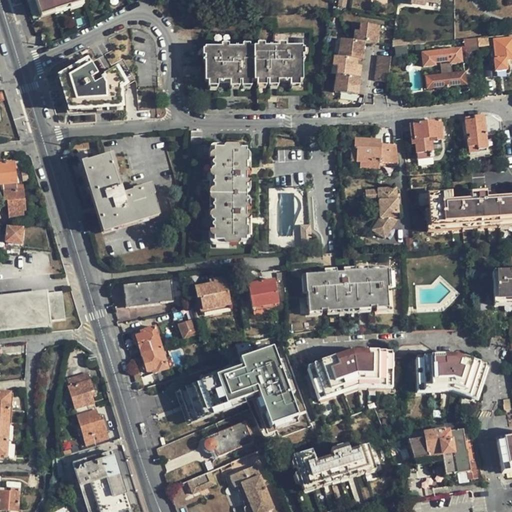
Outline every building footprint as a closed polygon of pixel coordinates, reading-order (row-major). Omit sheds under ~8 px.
[(74,0),(34,0),(38,11),(74,0)] [(377,28),(359,25),(358,34),(353,33),(352,41),(362,43),(374,45),(377,28)] [(44,44),(50,41),(50,40),(46,31),(40,33),(44,44)] [(497,37),(492,38),(494,60),(492,60),(494,72),(506,71),(505,61),(511,59),(511,34),(497,35),(497,37)] [(486,37),(477,38),(478,46),(487,45),(486,37)] [(477,38),(463,40),(463,48),(464,52),(479,50),(478,46),(477,38)] [(122,40),(100,43),(103,59),(124,56),(122,40)] [(352,41),(345,40),(343,50),(338,49),(337,58),(355,60),(360,60),(362,43),(352,41)] [(459,50),(460,63),(464,63),(462,52),(464,52),(463,48),(449,49),(449,51),(459,50)] [(218,86),(230,85),(239,85),(242,85),(251,85),(255,84),(263,84),(267,84),(276,84),(287,83),(299,83),(303,83),(302,58),(302,51),(302,49),(286,49),(278,50),(266,50),(258,50),(251,50),(243,50),(229,51),(222,51),(205,52),(205,55),(205,62),(205,86),(208,86),(218,86)] [(391,50),(390,58),(407,56),(406,49),(391,50)] [(421,55),(422,67),(424,67),(433,66),(433,64),(439,63),(450,62),(450,65),(460,63),(459,50),(449,51),(421,55)] [(96,69),(95,64),(93,57),(74,60),(75,64),(64,66),(69,91),(100,87),(101,93),(120,89),(120,91),(127,90),(124,74),(118,76),(117,66),(103,68),(96,69)] [(355,60),(337,58),(332,57),(331,67),(336,68),(335,74),(353,76),(354,67),(355,60)] [(450,62),(439,63),(440,77),(435,78),(436,89),(466,86),(465,74),(451,76),(450,65),(450,62)] [(433,66),(424,67),(427,91),(436,89),(435,78),(440,77),(439,63),(433,64),(433,66)] [(460,63),(450,65),(451,76),(465,74),(464,63),(460,63)] [(353,76),(335,74),(334,85),(339,85),(338,93),(356,95),(358,77),(353,76)] [(388,76),(375,74),(374,81),(387,82),(388,76)] [(127,91),(127,90),(120,91),(120,89),(101,93),(102,99),(91,101),(93,117),(133,111),(132,100),(135,100),(134,90),(127,91)] [(58,102),(52,103),(53,106),(52,106),(56,117),(68,113),(65,102),(59,104),(58,102)] [(485,135),(501,133),(500,122),(492,115),(473,117),(473,120),(465,120),(468,153),(478,152),(478,150),(487,149),(485,135)] [(439,122),(413,125),(415,145),(417,160),(433,159),(431,142),(441,140),(439,122)] [(354,139),(354,148),(357,148),(357,162),(360,162),(379,163),(399,163),(396,144),(381,144),(376,144),(376,140),(354,139)] [(228,145),(228,149),(224,149),(213,149),(213,239),(227,239),(227,243),(234,243),(234,239),(245,239),(245,149),(234,149),(234,145),(228,145)] [(85,165),(105,230),(157,213),(149,188),(122,196),(110,157),(85,165)] [(0,162),(0,184),(2,185),(3,191),(18,190),(15,169),(15,161),(0,162)] [(6,200),(7,205),(9,219),(24,218),(23,210),(26,210),(24,189),(18,190),(3,191),(4,201),(6,200)] [(376,191),(378,202),(380,219),(372,233),(385,240),(397,219),(393,189),(376,191)] [(365,203),(378,202),(376,191),(364,192),(365,203)] [(511,198),(496,200),(486,200),(486,195),(486,193),(470,194),(471,201),(451,203),(450,194),(428,196),(430,227),(511,221),(511,198)] [(7,227),(6,239),(6,242),(21,243),(22,228),(7,227)] [(305,247),(311,246),(310,227),(300,228),(302,245),(305,247)] [(304,275),(306,310),(388,305),(386,270),(304,275)] [(511,299),(511,271),(496,272),(497,281),(492,282),(493,301),(511,299)] [(170,281),(126,286),(129,308),(159,305),(159,304),(173,301),(172,297),(181,296),(179,276),(169,277),(170,281)] [(224,278),(208,281),(209,285),(194,289),(197,300),(199,300),(202,311),(230,305),(224,278)] [(274,280),(247,285),(252,309),(278,304),(274,280)] [(0,300),(0,330),(50,325),(49,319),(64,317),(62,294),(0,300)] [(195,317),(192,309),(184,311),(188,320),(195,317)] [(466,329),(466,313),(458,314),(458,329),(466,329)] [(420,330),(428,330),(428,314),(420,314),(420,330)] [(435,330),(443,330),(443,314),(435,314),(435,330)] [(450,329),(458,329),(458,314),(450,314),(450,329)] [(192,321),(178,325),(183,340),(197,335),(192,321)] [(138,345),(141,355),(162,348),(155,327),(141,332),(142,335),(135,337),(136,338),(134,341),(135,344),(138,345)] [(215,343),(205,346),(208,353),(217,350),(215,343)] [(289,362),(283,346),(277,348),(283,364),(289,362)] [(166,360),(162,348),(141,355),(144,364),(142,367),(143,371),(147,371),(147,373),(152,371),(153,375),(173,368),(169,358),(166,360)] [(261,348),(237,354),(243,373),(266,367),(264,358),(261,348)] [(348,353),(338,357),(340,363),(333,366),(322,369),(320,363),(306,367),(315,395),(355,382),(389,384),(390,354),(371,353),(371,359),(357,358),(357,352),(354,352),(353,350),(350,351),(348,353)] [(436,362),(436,358),(416,358),(417,388),(448,387),(477,396),(487,366),(472,361),(471,367),(462,364),(463,359),(461,358),(459,356),(457,355),(453,357),(445,358),(445,362),(436,362)] [(330,359),(333,366),(340,363),(338,357),(330,359)] [(212,369),(205,371),(207,378),(214,375),(212,369)] [(203,370),(189,374),(192,381),(205,377),(203,370)] [(90,393),(94,391),(88,372),(67,379),(69,386),(67,387),(75,411),(94,406),(92,397),(90,393)] [(184,391),(191,411),(193,412),(197,414),(201,413),(204,410),(206,407),(206,404),(219,400),(214,385),(209,387),(206,380),(188,385),(190,389),(184,391)] [(388,391),(389,384),(355,382),(315,395),(317,401),(355,388),(388,391)] [(476,402),(477,396),(448,387),(417,388),(417,394),(445,393),(476,402)] [(0,392),(0,408),(9,409),(10,393),(0,392)] [(108,439),(102,420),(99,421),(98,416),(94,406),(75,411),(85,445),(108,439)] [(0,408),(0,424),(8,425),(9,409),(0,408)] [(218,436),(207,440),(205,442),(204,445),(205,449),(207,451),(210,452),(214,450),(217,458),(253,442),(244,422),(218,434),(218,436)] [(456,422),(422,427),(424,441),(429,465),(443,463),(446,476),(466,473),(467,480),(477,479),(474,460),(467,461),(466,452),(465,452),(461,431),(458,432),(456,422)] [(511,470),(511,434),(494,437),(500,473),(511,470)] [(414,468),(429,465),(424,441),(407,444),(414,468)] [(369,445),(358,449),(359,453),(351,455),(350,451),(349,446),(331,450),(333,457),(334,460),(318,465),(317,462),(313,451),(293,457),(303,489),(375,467),(369,445)] [(87,511),(107,511),(128,504),(111,451),(72,464),(87,511)] [(258,456),(257,456),(253,458),(256,466),(230,477),(232,484),(236,488),(241,486),(250,506),(244,509),(244,511),(266,511),(274,509),(263,483),(276,478),(265,453),(264,454),(264,456),(263,458),(261,458),(259,458),(258,456)] [(333,457),(317,462),(318,465),(334,460),(333,457)] [(207,473),(188,481),(194,492),(212,484),(210,479),(207,473)] [(241,486),(236,488),(244,509),(250,506),(241,486)] [(19,489),(10,488),(10,491),(5,491),(0,490),(0,509),(18,511),(19,489)]
